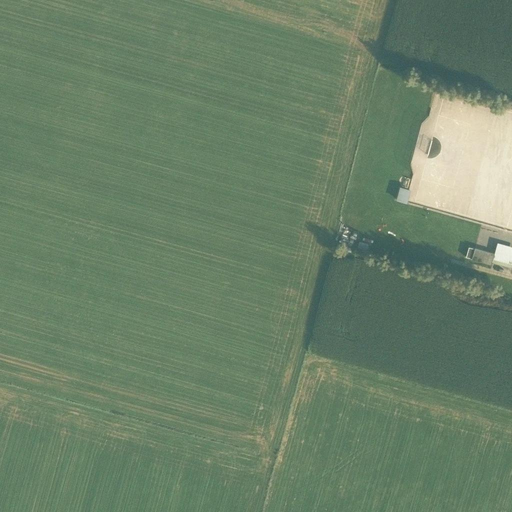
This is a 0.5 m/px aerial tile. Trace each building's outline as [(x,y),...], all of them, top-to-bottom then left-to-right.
[(396,201),(408,204),(411,189),(400,186),(396,201)] [(503,203),(442,204),(442,211),(460,211),(460,218),(483,218),(483,222),(489,222),(489,217),(493,217),(493,209),(503,209),(503,203)] [(339,231),(347,233),(353,216),(346,213),(339,231)] [(349,227),(348,237),(357,237),(357,227),(349,227)] [(494,253),(475,248),(471,260),(491,265),(492,262),(511,268),(511,267),(511,246),(497,243),(494,253)]
